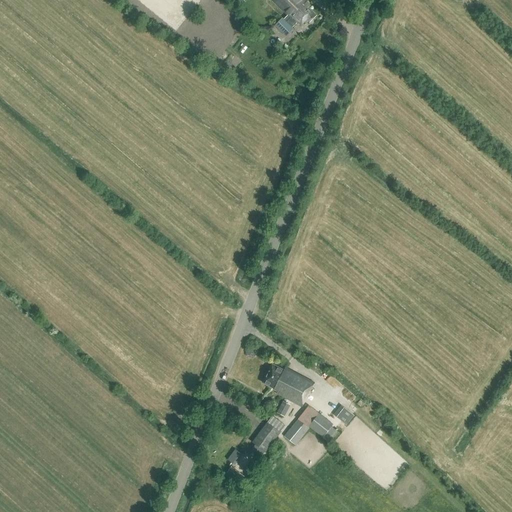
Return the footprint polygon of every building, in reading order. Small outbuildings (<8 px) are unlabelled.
[(310,22),(316,16),(308,8),(311,5),(305,0),(274,0),(273,1),(288,15),(284,19),(283,18),(276,26),(287,36),(293,30),(292,28),(298,23),(301,26),(308,20),(310,22)] [(284,368),(283,371),(273,366),(264,382),(273,387),(272,389),(277,392),(276,393),(301,406),(313,383),(284,368)] [(291,405),(283,401),(277,412),(285,416),(291,405)] [(351,420),(346,417),(350,412),(341,405),(334,415),(347,425),(351,420)] [(296,445),(310,427),(329,442),(337,432),(331,427),(333,425),(309,406),(285,436),(296,445)] [(285,426),(272,416),(267,423),(252,443),(266,453),(281,432),(280,432),(285,426)] [(229,460),(236,465),(244,455),(237,450),(229,460)] [(231,468),(226,473),(243,486),(247,481),(231,468)]
